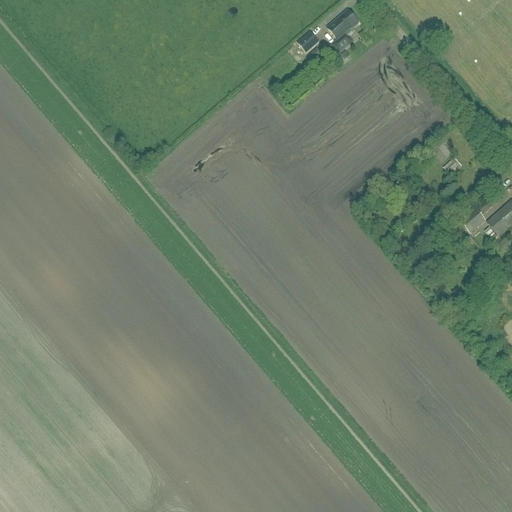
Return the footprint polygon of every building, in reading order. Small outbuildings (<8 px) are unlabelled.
[(358,25),(348,13),(327,31),(337,42),(332,47),(339,55),(338,56),(339,56),(353,44),(352,43),(352,44),(347,38),(352,34),(350,32),(358,25)] [(305,56),(318,45),(310,35),(297,46),(305,56)] [(342,66),(350,59),(345,53),(337,60),(342,66)] [(461,169),(454,161),(443,171),(449,179),(461,169)] [(509,230),(511,228),(511,205),(502,214),(487,227),(490,230),(485,234),(493,243),(497,239),(498,239),(509,230)] [(489,224),(501,214),(497,210),(486,220),(489,224)] [(469,236),(485,223),(476,212),(460,225),(469,236)] [(479,249),(469,238),(467,240),(465,238),(460,242),(472,255),(479,249)]
